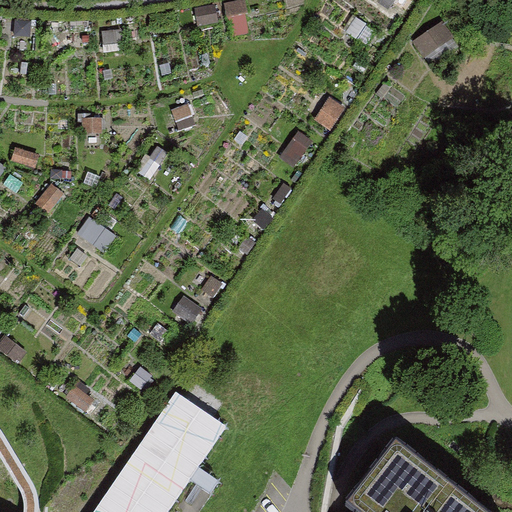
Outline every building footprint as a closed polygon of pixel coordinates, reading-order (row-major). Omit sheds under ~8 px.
[(232,0),(230,0),(232,34),(252,32),(249,0),(232,0)] [(200,10),(205,25),(221,20),(216,5),(200,10)] [(444,22),(417,39),(433,62),(459,45),(444,22)] [(106,251),(118,235),(93,216),(81,232),(106,251)] [(230,432),(177,396),(97,511),(176,511),(194,486),(201,491),(213,499),(223,485),(204,471),(230,432)] [(487,511),(395,440),(346,506),(354,511),(487,511)]
